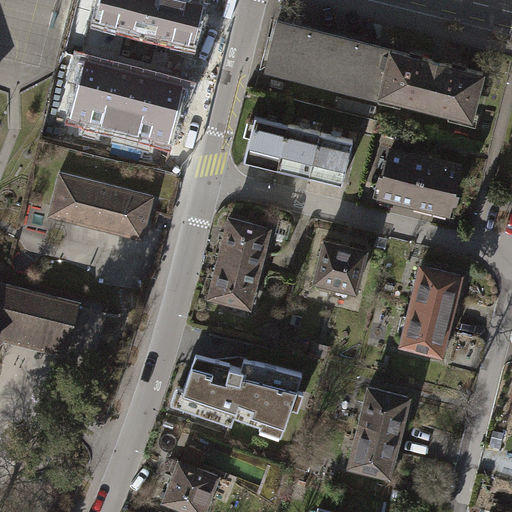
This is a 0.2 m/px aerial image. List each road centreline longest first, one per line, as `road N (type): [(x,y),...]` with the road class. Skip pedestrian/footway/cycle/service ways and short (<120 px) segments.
road 1 (residential): [(207,179),(490,250),(507,286),(450,511)]
road 2 (residential): [(207,179),(169,335),(107,511)]
road 3 (residential): [(249,0),(207,179)]
